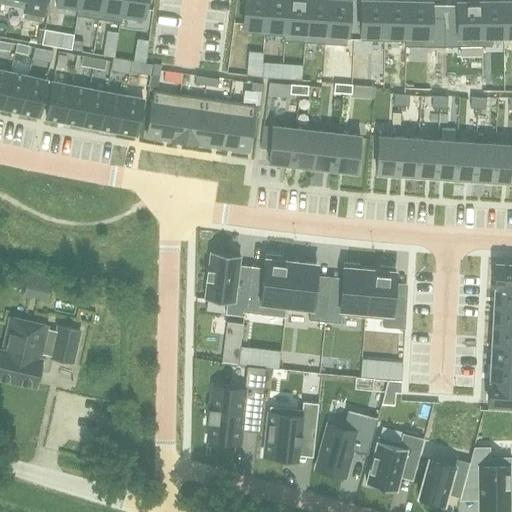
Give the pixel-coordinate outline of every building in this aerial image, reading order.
[(0,0),(0,2),(26,8),(24,18),(41,21),(45,0),(0,0)] [(56,0),(55,7),(77,10),(79,0),(56,0)] [(77,10),(76,15),(77,15),(98,18),(100,0),(79,0),(77,10)] [(100,0),(98,18),(119,22),(121,22),(121,17),(120,17),(122,0),(100,0)] [(122,0),(120,17),(121,17),(143,20),(145,0),(122,0)] [(244,0),(243,32),(264,33),(266,0),(244,0)] [(266,0),(264,33),(283,35),(284,35),(286,0),(266,0)] [(283,35),(283,40),(284,40),(304,41),(307,0),(286,0),(284,35),(283,35)] [(307,0),(304,41),(325,43),(327,0),(307,0)] [(327,0),(325,43),(346,44),(348,0),(327,0)] [(360,0),(360,40),(384,40),(384,0),(360,0)] [(406,0),(384,0),(384,40),(404,41),(405,41),(407,0),(406,0)] [(404,41),(404,46),(405,46),(443,47),(443,21),(430,20),(430,1),(407,0),(405,41),(404,41)] [(502,0),(481,1),(481,46),(491,46),(491,36),(503,36),(502,0)] [(511,0),(502,0),(503,36),(511,35),(511,0)] [(443,21),(443,47),(481,46),(481,1),(457,1),(457,21),(443,21)] [(59,33),(57,47),(71,50),(73,40),(73,35),(59,33)] [(82,51),(83,42),(73,40),(71,50),(82,51)] [(0,41),(0,49),(9,51),(10,43),(0,41)] [(45,49),(42,61),(50,62),(52,50),(45,49)] [(58,54),(56,66),(64,68),(66,56),(58,54)] [(82,56),(81,65),(92,67),(94,58),(82,56)] [(94,58),(92,67),(105,69),(106,60),(94,58)] [(131,60),(129,71),(150,75),(152,64),(131,60)] [(159,76),(161,64),(153,63),(151,75),(159,76)] [(289,79),(290,64),(282,63),(281,78),(289,79)] [(261,77),(261,69),(246,67),(246,75),(261,77)] [(503,85),(503,69),(490,69),(490,86),(503,85)] [(0,70),(0,106),(2,107),(10,73),(0,70)] [(10,73),(2,107),(20,111),(27,77),(10,73)] [(206,85),(207,77),(195,75),(194,83),(206,85)] [(27,77),(20,111),(38,115),(46,81),(27,77)] [(219,79),(207,77),(206,85),(217,86),(219,79)] [(443,90),(443,78),(430,78),(430,89),(443,90)] [(455,90),(455,78),(443,78),(443,90),(455,90)] [(52,82),(45,117),(64,120),(71,86),(52,82)] [(263,83),(251,82),(250,90),(262,91),(263,83)] [(334,83),(334,92),(342,93),(343,84),(334,83)] [(290,84),(289,93),(298,94),(299,85),(290,84)] [(343,84),(342,93),(351,94),(351,85),(343,84)] [(299,85),(298,94),(307,95),(308,86),(299,85)] [(71,86),(64,120),(82,124),(88,89),(71,86)] [(88,89),(82,124),(100,127),(106,93),(88,89)] [(153,90),(147,136),(172,140),(179,94),(153,90)] [(106,93),(100,127),(117,131),(124,96),(106,93)] [(401,106),(402,94),(394,93),(393,105),(401,106)] [(179,94),(172,140),(197,143),(204,98),(179,94)] [(409,94),(402,94),(401,106),(409,106),(409,94)] [(439,107),(440,95),(432,95),(431,107),(439,107)] [(448,96),(440,95),(439,107),(447,108),(448,96)] [(124,96),(117,131),(136,134),(143,100),(124,96)] [(477,109),(478,97),(470,96),(470,108),(477,109)] [(486,97),(478,97),(477,109),(485,109),(486,97)] [(204,98),(197,143),(222,147),(229,101),(204,98)] [(229,101),(222,147),(248,151),(255,105),(229,101)] [(272,126),(268,162),(290,164),(294,129),(272,126)] [(294,129),(290,164),(312,167),(316,131),(294,129)] [(316,131),(312,167),(333,169),(337,134),(316,131)] [(337,134),(333,169),(356,172),(360,136),(337,134)] [(379,135),(376,173),(396,175),(399,136),(379,135)] [(399,136),(396,175),(415,176),(418,138),(399,136)] [(418,138),(415,176),(434,177),(437,139),(418,138)] [(437,139),(434,177),(454,178),(456,140),(437,139)] [(456,140),(454,178),(473,180),(475,141),(456,140)] [(475,141),(473,180),(492,181),(495,143),(475,141)] [(511,143),(495,143),(492,181),(511,182),(511,169),(511,143)] [(244,312),(248,284),(236,283),(238,269),(240,255),(210,251),(204,299),(226,302),(225,313),(244,316),(244,312)] [(248,284),(244,312),(284,317),(285,309),(291,261),(281,260),(281,256),(265,254),(262,285),(248,284)] [(291,261),(285,309),(309,312),(308,320),(318,321),(324,321),(327,293),(313,291),(316,264),(291,261)] [(327,293),(324,321),(340,323),(340,315),(365,317),(369,270),(364,269),(365,265),(349,264),(348,268),(343,267),(341,294),(327,293)] [(511,264),(496,264),(495,286),(511,286),(511,264)] [(369,269),(365,317),(383,319),(383,327),(404,329),(406,300),(393,298),(394,284),(395,267),(379,266),(379,270),(369,269)] [(46,301),(50,283),(27,277),(23,296),(46,301)] [(511,286),(495,286),(494,305),(511,306),(511,286)] [(511,306),(493,305),(492,324),(511,325),(511,306)] [(10,317),(2,350),(0,350),(0,378),(35,387),(41,359),(39,359),(41,353),(51,355),(50,357),(73,362),(80,331),(57,326),(56,332),(46,330),(47,326),(10,317)] [(511,325),(492,324),(491,343),(511,344),(511,325)] [(222,359),(238,361),(241,343),(241,341),(225,339),(222,359)] [(281,348),(241,343),(238,361),(278,366),(281,348)] [(511,344),(491,343),(490,362),(511,363),(511,344)] [(401,380),(402,361),(389,360),(388,379),(401,380)] [(511,363),(490,362),(489,382),(511,383),(511,363)] [(243,392),(212,389),(211,408),(208,408),(207,422),(209,423),(207,440),(239,443),(242,417),(260,418),(265,367),(246,365),(243,392)] [(401,392),(401,380),(387,379),(384,391),(401,392)] [(489,385),(488,404),(511,405),(511,383),(489,382),(489,385)] [(314,437),(318,402),(302,401),(301,409),(269,405),(264,455),(286,458),(286,453),(298,455),(300,435),(314,437)] [(327,424),(315,468),(344,476),(352,450),(367,454),(377,417),(347,409),(342,428),(327,424)] [(395,490),(399,475),(402,462),(416,466),(423,439),(402,433),(400,442),(378,436),(366,483),(395,490)] [(473,446),(464,480),(479,480),(479,510),(508,509),(508,480),(511,480),(510,456),(490,456),(490,446),(473,446)] [(429,458),(418,496),(430,500),(429,503),(442,507),(449,481),(462,485),(469,462),(454,458),(452,464),(429,458)]
